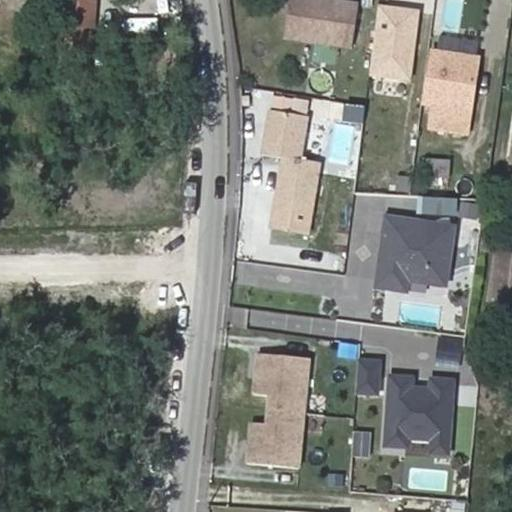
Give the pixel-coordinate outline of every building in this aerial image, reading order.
[(90,48),(94,0),(58,0),(54,45),(90,48)] [(361,5),(323,0),(292,0),(287,39),(355,48),(361,5)] [(412,84),(421,8),(378,2),(369,78),(412,84)] [(432,128),(467,133),(470,108),(477,53),(429,47),(422,103),(434,104),(432,128)] [(154,51),(158,71),(175,68),(171,48),(154,51)] [(334,102),(271,91),(260,157),(280,164),(273,206),(319,211),(334,102)] [(448,161),(424,160),(422,177),(447,178),(448,161)] [(421,198),(419,211),(452,214),(454,201),(421,198)] [(459,227),(382,212),(373,262),(377,280),(380,294),(414,297),(432,296),(435,286),(451,286),(459,227)] [(511,254),(498,252),(490,302),(511,305),(511,254)] [(253,311),(252,326),(306,330),(307,315),(253,311)] [(385,361),(359,356),(355,389),(384,398),(381,451),(422,456),(435,461),(454,463),(457,381),(407,373),(385,361)] [(284,363),(277,429),(330,434),(337,369),(284,363)] [(370,458),(371,432),(352,431),(351,457),(370,458)]
